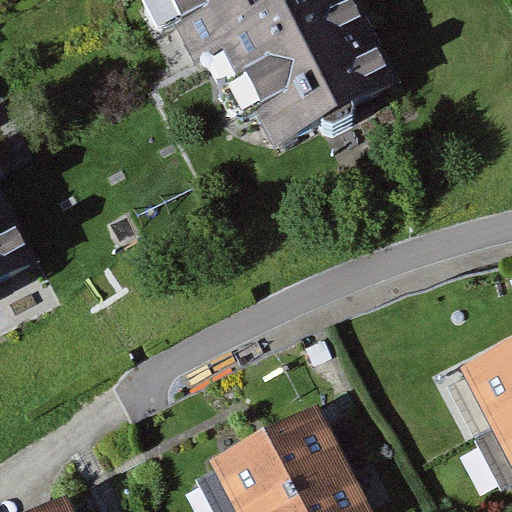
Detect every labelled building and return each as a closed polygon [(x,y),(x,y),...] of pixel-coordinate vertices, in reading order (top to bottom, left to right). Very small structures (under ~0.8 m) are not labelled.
[(170,0),(200,55),(224,42),(256,101),(278,142),(321,119),(332,125),(353,115),(353,103),(397,80),(355,0),(170,0)] [(0,279),(38,260),(18,223),(0,187),(0,279)] [(511,341),(459,369),(490,427),(511,414),(511,341)] [(211,464),(236,511),(258,511),(348,464),(317,407),(211,464)] [(511,414),(490,427),(511,466),(511,414)] [(373,511),(348,464),(258,511),(373,511)] [(38,511),(73,511),(66,498),(38,511)]
